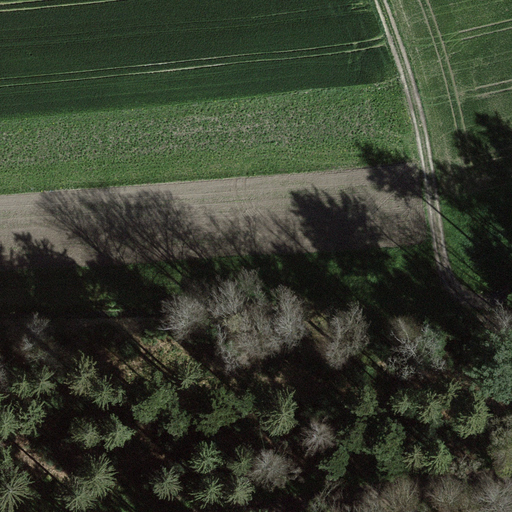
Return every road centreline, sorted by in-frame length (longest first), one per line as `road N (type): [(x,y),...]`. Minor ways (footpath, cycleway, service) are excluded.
road 1 (track): [(379,0),(423,137),(445,279),(487,296),(511,284)]
road 2 (track): [(222,511),(511,473)]
